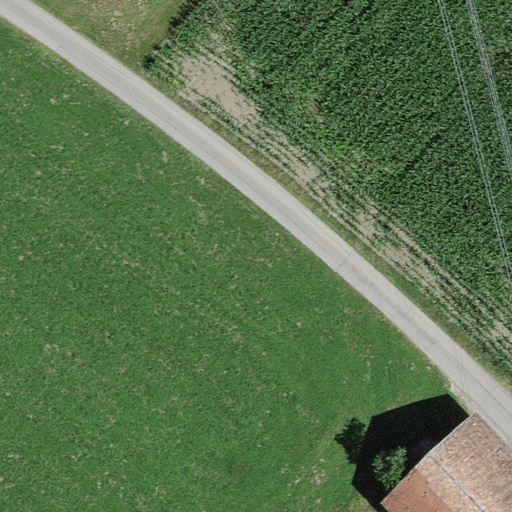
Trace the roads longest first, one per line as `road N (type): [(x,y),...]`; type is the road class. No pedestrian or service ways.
road 1 (residential): [(0,1),(171,118),(330,244),(511,429)]
road 2 (track): [(319,511),(453,369)]
